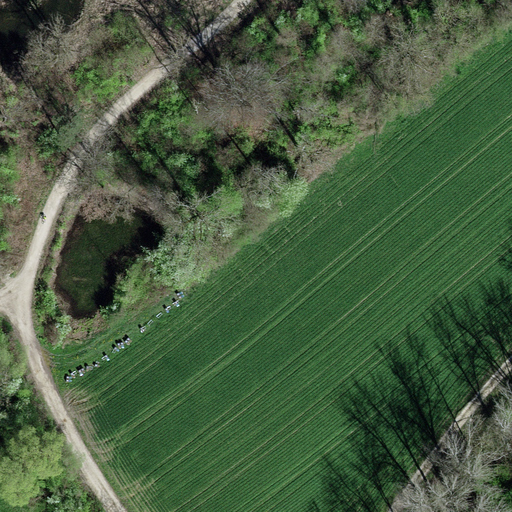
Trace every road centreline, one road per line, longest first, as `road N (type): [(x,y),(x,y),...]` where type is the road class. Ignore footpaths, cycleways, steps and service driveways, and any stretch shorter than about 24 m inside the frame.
road 1 (track): [(233,0),(66,187),(27,254),(15,307),(67,437),(123,511)]
road 2 (track): [(397,511),(511,369)]
